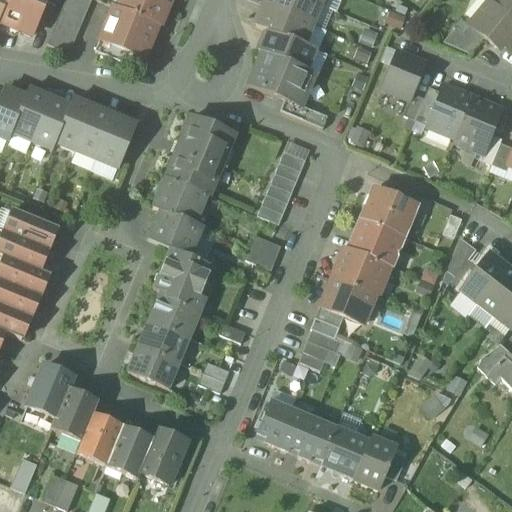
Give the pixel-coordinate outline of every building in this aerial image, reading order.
[(7,0),(0,19),(0,35),(5,37),(8,30),(31,39),(45,4),(47,0),(7,0)] [(47,0),(45,4),(56,9),(59,0),(47,0)] [(66,0),(47,48),(69,57),(92,2),(87,0),(66,0)] [(145,0),(120,0),(116,12),(157,29),(160,30),(169,10),(145,0)] [(145,0),(169,10),(172,0),(145,0)] [(313,29),(321,9),(299,0),(268,0),(264,9),(313,29)] [(299,0),(321,9),(324,0),(299,0)] [(342,0),(324,0),(321,9),(332,13),(336,15),(342,0)] [(511,0),(496,0),(494,3),(511,18),(511,0)] [(511,18),(494,3),(490,1),(468,29),(471,31),(483,41),(498,54),(502,49),(509,54),(511,50),(511,18)] [(304,49),(313,29),(264,9),(256,30),(267,34),(304,49)] [(332,13),(321,9),(313,29),(324,34),(332,13)] [(143,63),(157,29),(116,12),(113,11),(99,44),(143,63)] [(406,20),(389,13),(384,26),(400,33),(406,20)] [(326,35),(324,34),(313,29),(304,49),(315,53),(318,54),(326,35)] [(471,31),(468,29),(462,36),(465,38),(471,31)] [(469,57),(470,57),(483,41),(471,31),(465,38),(462,36),(455,30),(442,46),(443,46),(469,57)] [(378,36),(363,31),(357,46),(372,52),(378,36)] [(315,53),(304,49),(267,34),(258,54),(258,55),(262,56),(307,74),(315,53)] [(95,55),(139,73),(143,63),(99,44),(95,55)] [(371,55),(357,50),(353,61),(367,67),(371,55)] [(327,58),(318,54),(315,53),(307,74),(314,77),(318,79),(327,58)] [(380,93),(409,105),(412,98),(425,67),(396,55),(380,93)] [(314,77),(307,74),(262,56),(248,89),(284,104),(300,111),(301,109),(314,77)] [(368,81),(356,76),(351,89),(362,94),(368,81)] [(454,142),(471,101),(441,89),(438,96),(425,129),(424,130),(454,142)] [(427,91),(423,102),(412,98),(409,105),(403,120),(414,125),(425,129),(438,96),(427,91)] [(0,141),(8,145),(11,137),(10,137),(25,100),(4,92),(0,102),(0,141)] [(28,93),(25,100),(10,137),(11,137),(31,146),(49,101),(28,93)] [(69,110),(49,101),(31,146),(52,155),(55,147),(54,147),(69,110)] [(500,114),(471,101),(454,142),(453,144),(465,149),(464,150),(481,157),(482,158),(490,139),(500,114)] [(72,102),(69,110),(54,147),(55,147),(75,155),(93,111),(72,102)] [(279,115),(322,133),(327,120),(301,109),(300,111),(284,104),(279,115)] [(113,119),(93,111),(75,155),(95,164),(113,119)] [(135,128),(113,119),(95,164),(116,173),(135,128)] [(174,158),(164,182),(207,199),(206,200),(208,201),(215,184),(213,183),(224,155),(227,156),(234,139),(219,133),(220,133),(204,126),(204,127),(190,121),(179,146),(178,145),(177,148),(178,148),(175,155),(174,155),(173,157),(174,158)] [(369,135),(356,129),(350,144),(363,150),(369,135)] [(478,164),(490,169),(499,147),(501,143),(490,139),(482,158),(481,157),(478,164)] [(288,145),(283,156),(304,165),(309,153),(288,145)] [(511,156),(511,152),(499,147),(490,169),(505,176),(508,169),(507,168),(511,156)] [(300,176),(304,165),(283,156),(278,167),(300,176)] [(111,184),(116,173),(95,164),(90,176),(111,184)] [(296,186),(300,176),(278,167),(274,177),(296,186)] [(511,185),(511,170),(508,169),(505,176),(490,169),(487,175),(511,185)] [(291,197),(296,186),(274,177),(270,188),(291,197)] [(194,229),(206,200),(207,199),(164,182),(152,211),(159,214),(194,229)] [(381,196),(407,207),(411,197),(386,186),(381,196)] [(287,208),(291,197),(270,188),(265,199),(287,208)] [(364,212),(359,224),(403,242),(416,211),(407,207),(381,196),(372,192),(368,202),(365,200),(361,210),(364,212)] [(282,218),(287,208),(265,199),(261,209),(282,218)] [(278,229),(282,218),(261,209),(256,220),(278,229)] [(0,211),(0,234),(3,236),(11,215),(0,211)] [(11,215),(3,236),(47,254),(57,232),(12,214),(11,215)] [(202,232),(194,229),(159,214),(147,244),(190,262),(202,232)] [(442,239),(453,243),(461,224),(450,219),(442,239)] [(359,224),(347,253),(390,272),(391,273),(403,242),(359,224)] [(190,262),(200,266),(212,236),(202,232),(190,262)] [(0,243),(0,259),(3,261),(39,276),(39,275),(47,254),(3,236),(0,243)] [(254,239),(249,251),(275,262),(280,250),(254,239)] [(460,242),(451,264),(461,272),(468,263),(475,254),(460,242)] [(270,274),(275,262),(249,251),(244,264),(270,274)] [(385,284),(390,272),(347,253),(343,251),(331,281),(375,300),(381,285),(385,284)] [(160,296),(158,301),(199,318),(205,303),(199,301),(211,271),(200,266),(169,253),(153,294),(160,296)] [(459,295),(476,308),(505,270),(488,257),(478,271),(464,289),(459,295)] [(3,262),(0,269),(0,284),(39,301),(48,280),(39,276),(3,261),(3,262)] [(478,271),(468,263),(461,272),(451,264),(446,275),(464,289),(478,271)] [(426,270),(420,283),(434,289),(439,275),(426,270)] [(476,308),(493,321),(511,295),(511,275),(505,270),(476,308)] [(343,321),(349,324),(359,319),(361,315),(368,317),(375,300),(331,281),(318,311),(343,321)] [(434,289),(420,283),(415,296),(428,301),(434,289)] [(0,284),(0,309),(30,322),(39,301),(0,284)] [(476,308),(459,295),(448,309),(465,323),(467,320),(476,308)] [(511,295),(493,321),(510,334),(511,331),(511,295)] [(155,309),(148,326),(189,343),(189,341),(188,341),(192,332),(193,333),(199,318),(158,301),(154,309),(155,309)] [(476,308),(467,320),(484,333),(493,321),(476,308)] [(0,334),(5,336),(4,337),(21,344),(21,343),(30,322),(0,309),(0,334)] [(318,311),(314,322),(338,332),(343,321),(318,311)] [(359,319),(349,324),(363,329),(368,317),(361,315),(359,319)] [(493,321),(484,333),(501,346),(510,334),(493,321)] [(309,333),(311,334),(333,343),(334,341),(338,332),(314,322),(309,333)] [(182,358),(189,343),(148,326),(147,325),(144,334),(137,351),(178,368),(179,366),(178,366),(181,357),(182,358)] [(218,338),(240,347),(245,336),(223,327),(218,338)] [(333,343),(311,334),(306,345),(328,354),(336,357),(340,346),(333,343)] [(302,356),(324,365),(328,354),(306,345),(302,356)] [(362,352),(349,347),(343,361),(356,366),(362,352)] [(476,371),(485,379),(503,360),(504,360),(508,355),(499,348),(498,349),(479,363),(480,364),(476,371)] [(172,383),(178,368),(137,351),(137,350),(133,359),(134,359),(127,376),(140,382),(139,382),(142,385),(146,386),(150,388),(154,389),(154,388),(168,393),(168,392),(167,391),(171,382),(172,383)] [(324,365),(324,366),(335,371),(340,359),(336,357),(328,354),(324,365)] [(309,372),(319,376),(324,366),(324,365),(302,356),(297,367),(309,372)] [(420,358),(406,377),(419,383),(432,367),(420,358)] [(380,366),(365,360),(358,376),(368,380),(376,376),(380,366)] [(494,387),(500,382),(499,381),(511,367),(504,360),(503,360),(485,379),(494,387)] [(297,369),(283,363),(278,375),(291,381),(297,369)] [(206,366),(202,378),(224,387),(228,376),(206,366)] [(511,367),(499,381),(500,382),(511,394),(511,367)] [(26,410),(55,422),(68,393),(72,382),(42,369),(26,410)] [(219,398),(224,387),(202,378),(197,388),(219,398)] [(466,384),(453,379),(447,395),(459,400),(466,384)] [(51,434),(69,441),(70,436),(82,441),(92,418),(97,405),(68,393),(55,422),(51,434)] [(271,405),(292,413),(296,402),(276,393),(271,405)] [(444,413),(433,398),(419,409),(430,424),(444,413)] [(264,446),(276,451),(292,413),(271,405),(269,404),(256,438),(265,442),(264,446)] [(313,422),(292,413),(276,451),(288,456),(290,452),(299,455),(313,422)] [(342,415),(335,432),(354,440),(361,423),(342,415)] [(80,446),(77,455),(91,461),(90,464),(105,471),(122,431),(92,418),(82,441),(80,446)] [(335,432),(313,422),(299,455),(297,460),(310,465),(311,461),(321,465),(335,432)] [(489,437),(475,429),(467,442),(481,450),(489,437)] [(153,443),(122,431),(105,471),(104,476),(119,482),(121,477),(136,484),(139,477),(153,443)] [(354,440),(335,432),(321,465),(340,473),(338,477),(353,483),(368,446),(354,440)] [(157,434),(153,443),(139,477),(168,489),(176,471),(181,468),(179,463),(186,446),(157,434)] [(80,446),(82,441),(70,436),(69,441),(80,446)] [(370,442),(368,446),(353,483),(378,494),(384,480),(393,457),(395,452),(370,442)] [(75,458),(90,464),(91,461),(77,455),(75,458)] [(384,480),(396,484),(405,462),(393,457),(384,480)] [(24,497),(36,470),(21,463),(9,491),(24,497)] [(449,479),(465,492),(471,484),(455,471),(449,479)] [(41,504),(54,510),(64,484),(52,479),(41,504)] [(68,511),(77,489),(64,484),(54,510),(58,511),(68,511)] [(88,511),(105,511),(109,503),(95,497),(88,511)]
